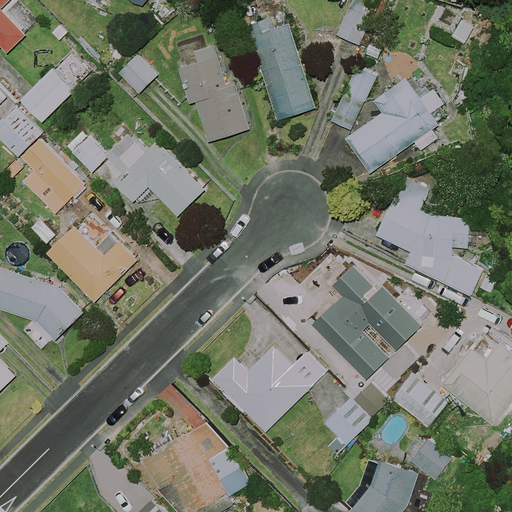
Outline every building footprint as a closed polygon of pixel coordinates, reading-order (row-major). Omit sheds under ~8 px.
[(12,0),(0,0),(0,49),(2,47),(8,53),(32,30),(8,5),(12,0)] [(381,0),(354,0),(338,35),(360,46),(381,0)] [(274,29),(271,17),(247,25),(279,118),(315,106),(287,25),(274,29)] [(228,82),(217,46),(179,58),(194,103),(198,102),(211,141),(250,128),(235,80),(228,82)] [(159,76),(138,55),(120,73),(141,93),(159,76)] [(76,91),(54,69),(22,100),(43,122),(76,91)] [(377,78),(358,69),(333,121),(351,130),(377,78)] [(439,126),(411,85),(389,100),(394,106),(348,138),(372,172),(439,126)] [(0,104),(1,104),(7,110),(13,104),(7,98),(0,90),(0,104)] [(43,133),(17,106),(0,122),(0,136),(19,156),(43,133)] [(120,156),(113,149),(108,154),(84,130),(66,147),(94,175),(100,169),(114,183),(106,190),(131,215),(142,204),(161,200),(180,217),(208,190),(157,139),(151,145),(141,135),(120,156)] [(43,139),(24,159),(33,168),(21,180),(59,215),(90,183),(43,139)] [(436,187),(406,170),(377,234),(411,251),(405,264),(473,296),(485,270),(453,255),(456,249),(471,247),(473,214),(467,215),(462,215),(457,216),(451,215),(446,215),(441,215),(436,214),(430,212),(425,211),(436,187)] [(139,260),(98,214),(84,226),(80,221),(49,249),(95,300),(139,260)] [(347,290),(311,325),(341,355),(370,327),(397,354),(429,323),(387,280),(379,288),(354,263),(337,280),(347,290)] [(60,286),(0,266),(0,309),(36,320),(57,341),(89,312),(60,286)] [(0,340),(0,393),(17,376),(0,358),(0,352),(6,347),(0,340)] [(511,401),(511,352),(500,343),(487,361),(473,350),(445,386),(495,424),(511,401)] [(292,366),(275,348),(250,372),(236,358),(216,378),(267,431),(327,373),(306,352),(292,366)] [(356,372),(335,350),(323,362),(344,384),(356,372)] [(350,399),(326,423),(338,436),(328,446),(337,455),(391,403),(362,373),(343,392),(350,399)] [(449,401),(420,377),(398,403),(428,427),(449,401)] [(189,429),(174,440),(169,433),(137,454),(161,490),(157,492),(173,511),(221,511),(235,503),(229,495),(248,483),(210,425),(194,436),(189,429)] [(456,456),(430,436),(411,461),(438,481),(456,456)] [(404,511),(410,505),(420,473),(381,460),(373,483),(349,511),(404,511)] [(165,511),(152,499),(139,511),(165,511)]
